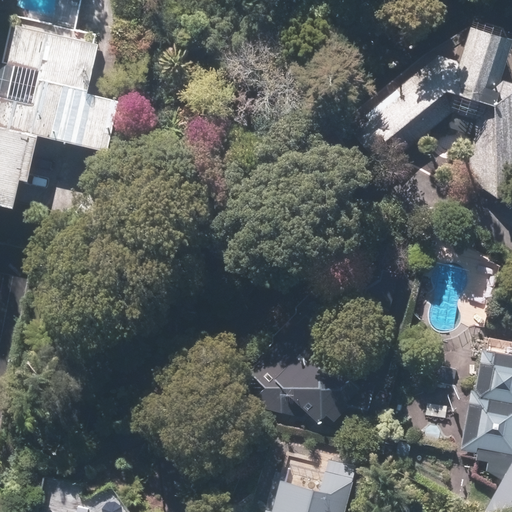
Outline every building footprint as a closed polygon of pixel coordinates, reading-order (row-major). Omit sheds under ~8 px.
[(99,34),(74,29),(80,0),(55,0),(50,24),(9,16),(0,61),(0,64),(10,66),(4,99),(0,98),(0,205),(13,208),(19,181),(27,183),(36,139),(108,154),(119,100),(87,94),(99,34)] [(380,172),(447,114),(474,117),(470,199),(511,201),(511,43),(510,39),(474,28),(472,34),(468,28),(439,46),(443,53),(348,134),(380,172)] [(293,401),(320,428),(331,417),(335,421),(344,412),(349,407),(346,403),(359,390),(315,344),(326,333),(307,314),(245,375),(281,412),(293,401)] [(511,451),(511,351),(482,348),(472,447),(511,451)] [(263,511),(343,511),(357,462),(323,454),(321,461),(289,453),(284,473),(275,471),(263,511)] [(486,511),(511,511),(511,460),(484,511),(486,511)]
